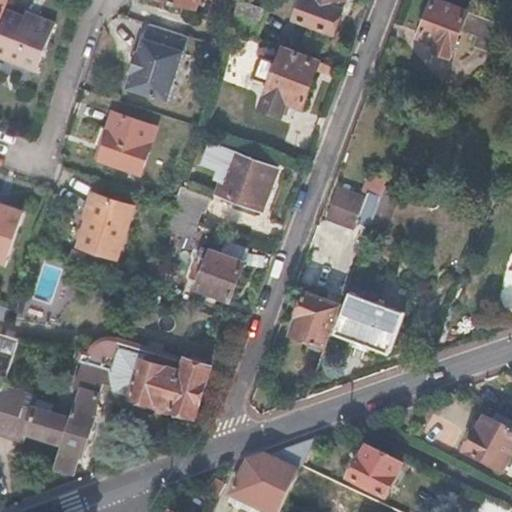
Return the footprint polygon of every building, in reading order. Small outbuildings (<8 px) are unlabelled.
[(195,0),(164,0),(193,8),(195,0)] [(266,9),(242,0),(238,0),(230,27),(238,30),(257,37),(266,9)] [(346,0),(301,0),(294,17),(334,31),(346,0)] [(499,23),(437,0),(432,0),(420,33),(437,39),(435,46),(450,51),(460,25),(477,32),(474,41),(491,47),(499,23)] [(11,10),(0,41),(0,57),(41,72),(59,21),(28,9),(26,15),(11,10)] [(140,53),(136,52),(130,71),(134,72),(129,87),(171,100),(191,36),(151,24),(146,39),(144,38),(140,53)] [(238,30),(230,27),(226,39),(234,42),(238,30)] [(256,75),(271,80),(262,107),(283,114),(287,101),(300,106),(317,60),(282,47),(277,62),(262,57),(256,75)] [(419,88),(395,79),(389,93),(413,102),(419,88)] [(108,128),(111,129),(102,160),(143,173),(158,126),(113,112),(108,128)] [(205,163),(221,169),(218,179),(224,181),(219,193),(260,208),(274,169),(211,146),(205,163)] [(399,190),(383,184),(362,241),(377,247),(399,190)] [(180,187),(175,204),(171,215),(196,224),(200,212),(203,213),(208,198),(180,187)] [(364,198),(337,189),(332,203),(359,212),(364,198)] [(134,207),(94,193),(79,244),(117,257),(134,207)] [(28,215),(0,205),(0,257),(12,262),(28,215)] [(196,224),(171,215),(166,230),(191,239),(196,224)] [(243,262),(200,246),(188,276),(200,280),(197,287),(229,300),(243,262)] [(0,257),(0,263),(10,267),(12,262),(0,257)] [(363,297),(350,292),(335,331),(390,351),(415,286),(384,274),(377,294),(366,290),(363,297)] [(340,303),(306,291),(290,333),(325,345),(340,303)] [(20,341),(0,333),(0,351),(14,357),(20,341)] [(78,361),(110,372),(112,388),(112,391),(129,396),(132,403),(146,408),(150,406),(152,402),(168,407),(167,412),(171,414),(174,417),(184,421),(190,418),(193,419),(212,367),(206,365),(208,361),(191,355),(189,360),(184,358),(182,363),(179,374),(128,357),(131,346),(113,340),(107,340),(102,342),(97,345),(92,348),(87,354),(81,352),(78,361)] [(131,346),(128,357),(179,374),(182,363),(131,346)] [(14,357),(0,351),(0,390),(3,391),(5,385),(14,357)] [(339,364),(320,358),(305,399),(328,391),(339,364)] [(110,372),(78,361),(74,375),(84,378),(112,388),(110,372)] [(82,384),(89,387),(87,393),(95,396),(112,391),(112,388),(84,378),(82,384)] [(0,432),(26,441),(29,432),(62,443),(54,467),(74,474),(80,457),(83,458),(95,419),(88,417),(95,396),(87,393),(89,387),(82,384),(70,419),(38,409),(42,397),(5,385),(3,391),(0,400),(0,432)] [(511,456),(511,422),(492,412),(487,421),(484,420),(465,455),(503,475),(511,456)] [(318,438),(250,461),(233,495),(268,511),(282,511),(303,469),(318,438)] [(359,463),(357,462),(348,481),(386,500),(403,467),(366,449),(359,463)] [(227,484),(219,480),(211,495),(219,499),(227,484)] [(506,511),(488,501),(481,511),(506,511)]
